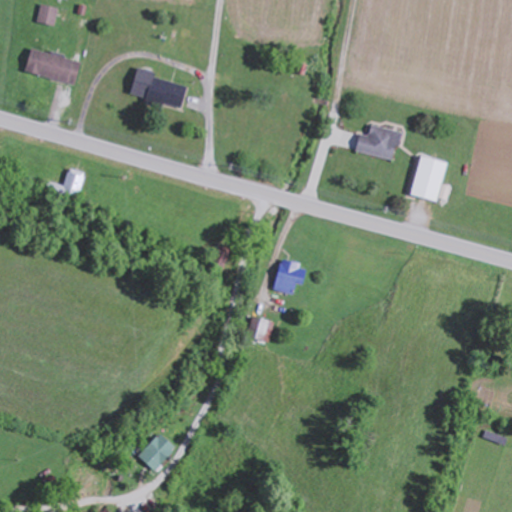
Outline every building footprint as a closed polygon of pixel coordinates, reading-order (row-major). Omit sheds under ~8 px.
[(55,8),(40,5),(37,22),(52,24),(55,8)] [(375,84),(380,50),(346,45),(341,79),(375,84)] [(22,71),(72,84),(78,60),(28,48),(22,71)] [(179,107),(185,83),(133,69),(127,93),(179,107)] [(389,160),(396,132),(369,124),(366,136),(357,133),(353,150),(389,160)] [(407,195),(437,202),(446,162),(417,155),(407,195)] [(81,200),(86,172),(68,169),(66,185),(49,182),(47,194),(81,200)] [(228,223),(243,232),(253,216),(238,207),(228,223)] [(219,273),(233,247),(218,239),(204,265),(219,273)] [(270,287),(294,295),(304,267),(281,258),(270,287)] [(268,344),(275,323),(251,315),(244,337),(268,344)] [(152,470),(173,448),(158,433),(136,455),(152,470)] [(78,482),(94,494),(104,480),(89,468),(78,482)]
